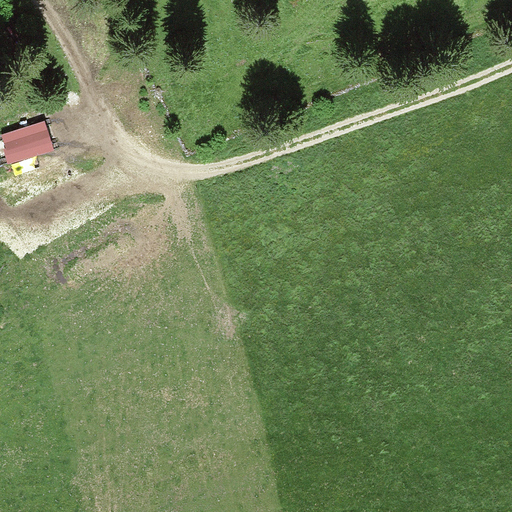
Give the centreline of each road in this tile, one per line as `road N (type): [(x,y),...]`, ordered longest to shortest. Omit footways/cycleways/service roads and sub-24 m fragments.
road 1 (track): [(0,337),(139,244),(336,131)]
road 2 (track): [(47,0),(125,136),(158,165),(195,173),(336,131)]
road 3 (track): [(511,64),(336,131)]
